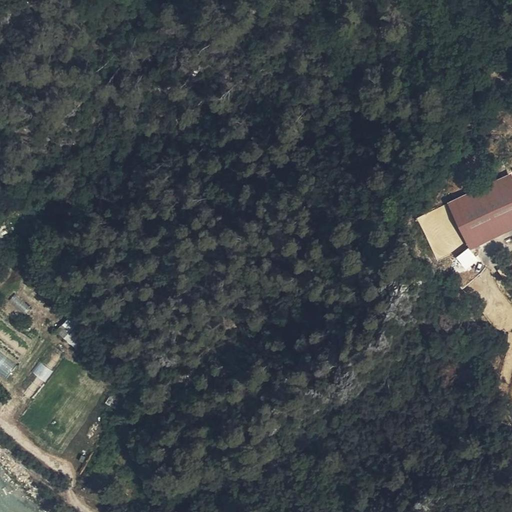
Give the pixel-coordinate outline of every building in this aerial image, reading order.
[(511,171),(478,183),(494,230),(511,223),(511,171)] [(453,221),(469,244),(489,230),(473,207),(453,221)] [(468,248),(456,258),(466,269),(478,259),(468,248)] [(75,345),(83,328),(65,319),(56,335),(75,345)] [(0,352),(0,372),(6,377),(16,364),(0,352)] [(40,362),(32,372),(44,381),(52,372),(40,362)]
